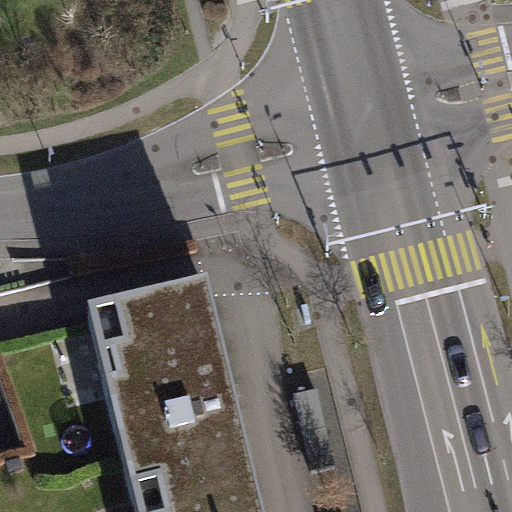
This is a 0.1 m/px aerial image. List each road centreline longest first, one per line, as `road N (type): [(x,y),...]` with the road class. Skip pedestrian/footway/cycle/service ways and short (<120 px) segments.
road 1 (primary): [(371,120),(468,511)]
road 2 (residential): [(371,120),(92,197),(0,208)]
road 3 (residential): [(371,120),(511,81)]
road 4 (primary): [(341,0),(371,120)]
